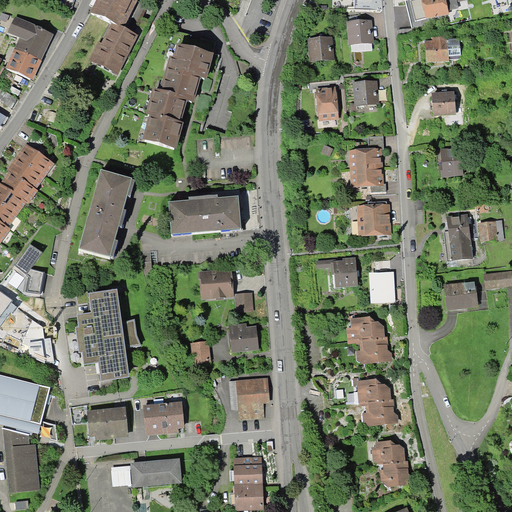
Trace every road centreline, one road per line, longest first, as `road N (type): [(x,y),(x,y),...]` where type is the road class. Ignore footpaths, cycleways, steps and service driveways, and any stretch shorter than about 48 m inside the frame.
road 1 (residential): [(67,395),(53,297),(74,202),(94,142),(168,0)]
road 2 (secondary): [(289,433),(268,156),(275,65)]
road 3 (residential): [(414,360),(388,0)]
road 4 (residential): [(289,433),(72,453)]
road 5 (unknown): [(273,240),(150,236),(132,216),(136,189)]
road 6 (residential): [(0,144),(90,0)]
road 7 (residential): [(443,511),(414,360)]
